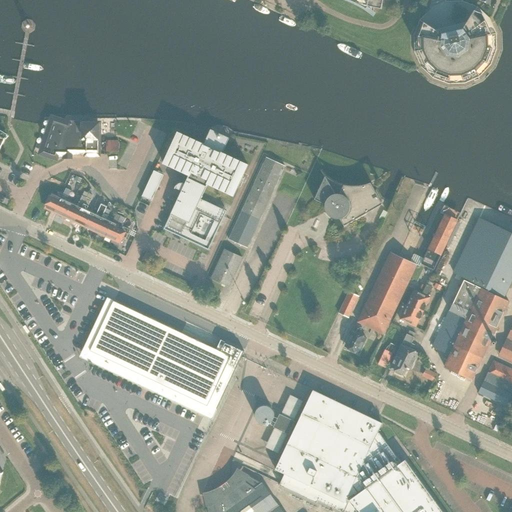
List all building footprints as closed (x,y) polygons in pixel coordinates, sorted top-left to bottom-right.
[(347,0),(354,3),(360,6),(366,9),(373,14),(374,8),(381,9),(383,0),(347,0)] [(448,84),(464,84),(479,77),(491,65),(496,50),(496,33),(489,18),(477,7),(462,1),(445,1),(430,8),(419,20),(413,36),(414,52),(421,67),(433,78),(448,84)] [(67,123),(52,118),(41,153),(56,158),(58,154),(65,154),(65,156),(70,156),(70,152),(86,152),(86,154),(98,155),(98,124),(85,123),(85,119),(68,118),(67,123)] [(175,187),(174,189),(175,189),(175,188),(181,191),(165,227),(167,228),(207,246),(209,248),(226,211),(200,199),(207,184),(233,196),(248,165),(222,153),(228,141),(209,132),(203,145),(177,133),(175,137),(174,136),(171,141),(173,142),(163,163),(189,175),(185,184),(184,183),(182,183),(181,183),(180,183),(178,184),(177,185),(176,186),(175,187)] [(105,152),(118,152),(118,140),(105,140),(105,152)] [(228,239),(247,248),(285,166),(266,157),(228,239)] [(151,200),(163,175),(154,171),(142,196),(151,200)] [(335,194),(325,177),(314,199),(328,206),(328,207),(328,208),(328,209),(329,210),(329,211),(330,212),(331,213),(332,214),(333,214),(334,215),(335,215),(336,216),(337,216),(338,216),(344,226),(375,208),(376,211),(381,208),(380,205),(382,204),(371,184),(371,183),(368,184),(365,185),(362,185),(361,186),(358,186),(355,186),(353,186),(350,186),(347,186),(344,185),(343,185),(343,186),(339,194),(335,194)] [(54,213),(66,189),(61,187),(57,196),(51,193),(44,208),(54,213)] [(70,190),(66,188),(66,189),(54,213),(65,218),(72,203),(66,200),(70,190)] [(75,223),(87,198),(82,196),(78,205),(72,203),(65,218),(75,223)] [(85,228),(92,212),(86,209),(91,200),(87,198),(75,223),(85,228)] [(95,232),(106,209),(107,207),(101,204),(97,214),(92,212),(85,228),(95,232)] [(113,221),(107,219),(111,210),(106,209),(95,232),(105,237),(113,221)] [(113,221),(105,237),(120,244),(123,237),(126,238),(128,234),(120,230),(125,218),(116,214),(113,221)] [(420,267),(432,272),(441,254),(440,254),(456,221),(445,216),(429,249),(427,248),(419,266),(420,266),(420,267)] [(463,280),(432,347),(450,356),(445,368),(471,380),(508,301),(501,297),(501,296),(503,297),(511,277),(511,233),(479,218),(453,273),(468,280),(467,281),(463,280)] [(229,287),(242,258),(224,249),(211,278),(229,287)] [(383,334),(416,265),(390,252),(357,322),(383,334)] [(422,294),(415,308),(407,323),(415,327),(429,297),(427,297),(432,287),(426,284),(422,294)] [(415,308),(422,294),(414,290),(407,305),(415,308)] [(348,318),(358,296),(349,292),(338,313),(348,318)] [(113,302),(86,360),(95,364),(212,419),(244,351),(224,342),(220,351),(113,301),(113,302)] [(407,305),(400,319),(407,323),(415,308),(407,305)] [(358,334),(361,327),(356,324),(353,330),(345,347),(351,350),(352,351),(355,353),(357,353),(358,353),(366,337),(358,334)] [(511,362),(511,326),(498,356),(511,362)] [(410,369),(417,353),(409,349),(414,338),(407,334),(391,367),(395,369),(394,370),(403,375),(407,368),(410,369)] [(386,366),(393,352),(385,348),(378,363),(386,366)] [(511,386),(511,369),(493,361),(487,374),(511,386)] [(426,368),(422,376),(434,382),(438,374),(426,368)] [(506,406),(511,394),(484,381),(478,393),(506,406)] [(378,431),(382,423),(313,391),(296,426),(293,425),(295,421),(279,414),(273,427),(288,435),(290,431),(293,432),(275,469),(284,474),(279,485),(316,503),(317,500),(341,511),(282,511),(261,483),(260,483),(248,476),(245,482),(244,481),(235,490),(225,498),(213,503),(213,505),(207,506),(208,511),(442,511),(405,460),(401,463),(378,431)] [(265,425),(267,425),(268,425),(270,423),(272,422),(273,420),(274,419),(275,417),(275,415),(275,413),(274,412),(273,410),(272,408),(271,407),(269,406),(266,405),(265,405),(262,405),(261,405),(260,406),(258,407),(257,408),(256,409),(255,411),(254,413),(254,415),(255,417),(255,419),(256,421),(257,422),(258,423),(260,424),(262,425),(263,425),(265,425)]
